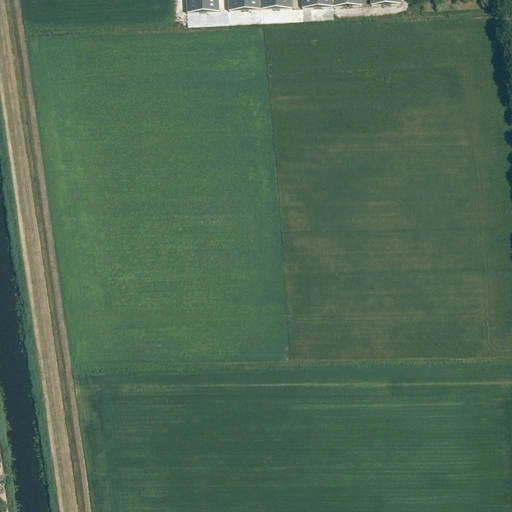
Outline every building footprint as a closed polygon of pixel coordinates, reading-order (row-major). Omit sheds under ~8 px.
[(218,0),(186,0),(188,16),(219,15),(218,0)] [(228,0),(229,14),(261,13),(260,0),(228,0)] [(260,0),(261,13),(292,11),(291,0),(260,0)] [(332,0),(302,0),(303,11),(333,9),(332,0)] [(400,6),(399,0),(332,0),(333,9),(362,8),(361,0),(371,0),(372,8),(400,6)]
